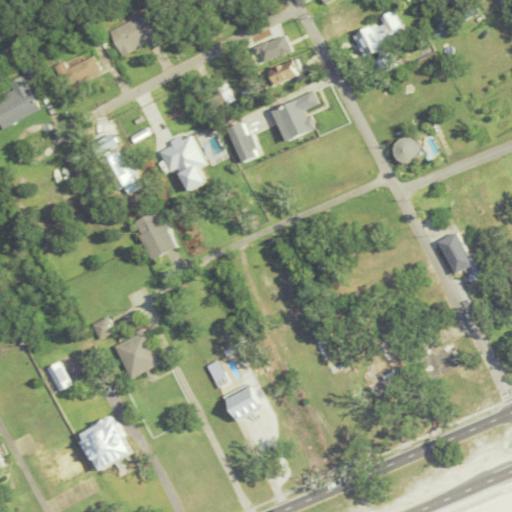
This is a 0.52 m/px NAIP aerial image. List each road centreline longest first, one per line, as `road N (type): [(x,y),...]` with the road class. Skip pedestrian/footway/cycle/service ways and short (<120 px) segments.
road 1 (residential): [(293,0),(511,408)]
road 2 (residential): [(511,145),(222,255)]
road 3 (residential): [(298,8),(72,125)]
road 4 (primary): [(511,410),(278,511)]
